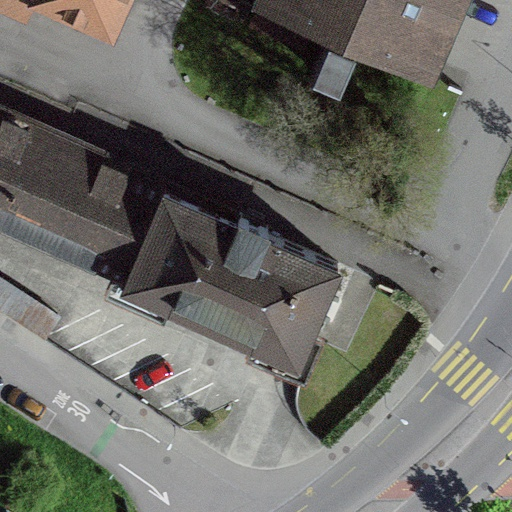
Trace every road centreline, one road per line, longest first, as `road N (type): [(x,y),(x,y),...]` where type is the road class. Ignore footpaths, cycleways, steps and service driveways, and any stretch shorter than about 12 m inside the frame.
road 1 (residential): [(214,511),(0,374)]
road 2 (secondary): [(374,511),(447,450),(511,375)]
